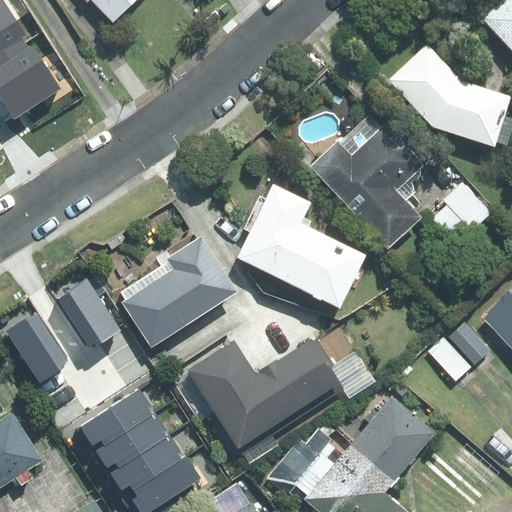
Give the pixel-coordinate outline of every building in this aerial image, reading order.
[(0,0),(0,58),(25,42),(22,38),(27,35),(2,0),(0,0)] [(92,0),(113,21),(134,0),(92,0)] [(511,0),(501,0),(483,17),(511,48),(511,0)] [(25,42),(0,58),(0,97),(14,119),(60,88),(33,48),(30,49),(25,42)] [(495,140),(506,144),(511,125),(511,119),(504,117),(510,96),(464,83),(427,43),(388,80),(433,127),(494,145),(495,140)] [(420,168),(424,165),(387,123),(381,129),(370,115),(338,142),(311,166),(388,249),(422,218),(413,208),(420,203),(412,194),(415,192),(413,183),(420,174),(420,168)] [(492,212),(463,181),(443,200),(447,205),(434,217),(454,239),(469,226),(472,230),(492,212)] [(259,196),(243,229),(251,233),(239,257),(339,305),(363,256),(299,225),(310,203),(273,185),(266,200),(259,196)] [(169,262),(121,292),(126,300),(123,302),(152,347),(237,292),(201,237),(167,259),(169,262)] [(87,279),(58,299),(89,347),(97,342),(99,344),(121,330),(87,279)] [(511,347),(511,289),(483,316),(511,347)] [(37,312),(7,331),(40,383),(61,370),(59,367),(68,361),(37,312)] [(449,336),(474,363),(490,349),(464,321),(449,336)] [(428,349),(456,379),(470,366),(443,336),(428,349)] [(234,341),(188,370),(242,454),(344,389),(312,339),(278,361),(277,359),(259,371),(261,373),(256,376),(234,341)] [(140,388),(80,427),(92,446),(101,441),(104,445),(152,415),(148,409),(152,406),(140,388)] [(393,481),(434,432),(392,397),(350,445),(393,481)] [(0,421),(0,488),(16,478),(21,485),(33,478),(28,470),(43,461),(12,413),(0,421)] [(115,463),(118,467),(166,436),(163,432),(167,430),(158,416),(155,419),(152,415),(104,445),(96,451),(107,468),(115,463)] [(130,484),(135,491),(183,460),(180,454),(183,452),(173,438),(169,441),(166,436),(118,467),(119,469),(112,474),(122,489),(130,484)] [(470,443),(454,458),(486,489),(501,474),(470,443)] [(365,511),(383,491),(393,481),(350,445),(305,499),(320,511),(365,511)] [(139,497),(134,500),(142,511),(148,511),(200,478),(186,458),(183,460),(135,491),(139,497)] [(406,511),(383,491),(365,511),(406,511)] [(102,511),(95,500),(76,511),(102,511)]
